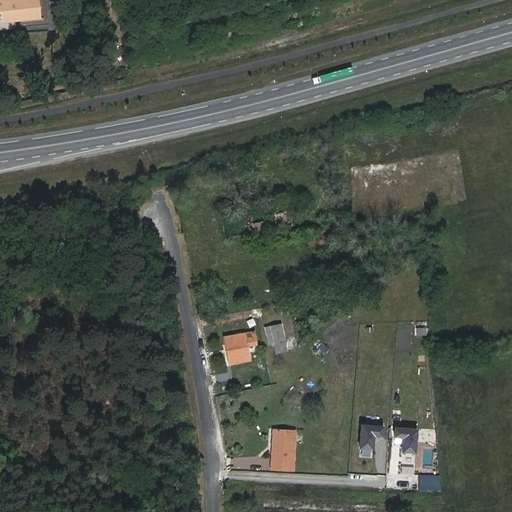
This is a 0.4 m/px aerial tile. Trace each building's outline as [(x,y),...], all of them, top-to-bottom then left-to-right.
[(0,0),(0,19),(40,16),(39,0),(0,0)] [(216,214),(220,239),(289,227),(284,203),(216,214)] [(303,240),(305,251),(326,249),(324,237),(303,240)] [(273,304),(274,291),(264,290),(263,303),(273,304)] [(265,329),(268,345),(273,344),(275,353),(286,351),(280,325),(265,329)] [(257,345),(254,332),(224,337),(229,365),(249,361),(247,347),(257,345)] [(370,450),(371,436),(379,437),(380,428),(359,426),(357,449),(370,450)] [(412,453),(414,430),(392,429),(392,438),(400,438),(399,452),(412,453)] [(272,431),(271,470),(293,471),(294,432),(272,431)] [(423,478),(408,477),(408,490),(423,490),(423,478)]
